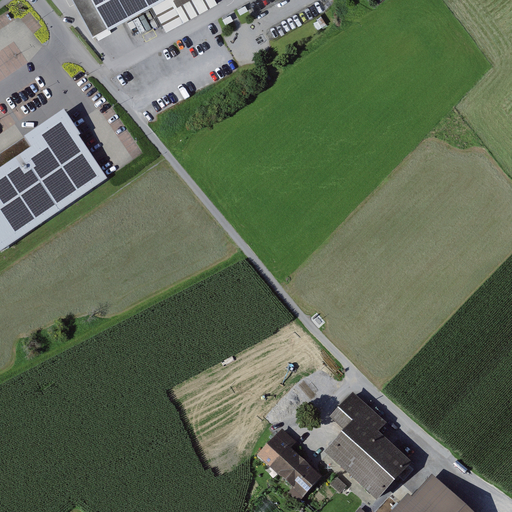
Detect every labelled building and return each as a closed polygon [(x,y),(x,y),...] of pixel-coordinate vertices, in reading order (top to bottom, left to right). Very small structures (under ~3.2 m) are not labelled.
[(72,0),(93,38),(152,6),(167,34),(219,6),(215,0),(72,0)] [(0,252),(1,254),(110,181),(65,115),(29,140),(36,149),(0,173),(0,252)] [(338,417),(354,432),(332,456),(380,500),(413,463),(381,433),(389,425),(357,396),(338,417)] [(273,468),(305,497),(322,478),(291,450),(297,443),(283,431),(271,444),(284,456),(273,468)] [(477,469),(491,455),(482,447),(469,461),(477,469)] [(394,511),(473,511),(436,477),(416,498),(411,494),(394,511)] [(334,488),(341,489),(342,480),(334,479),(334,488)]
